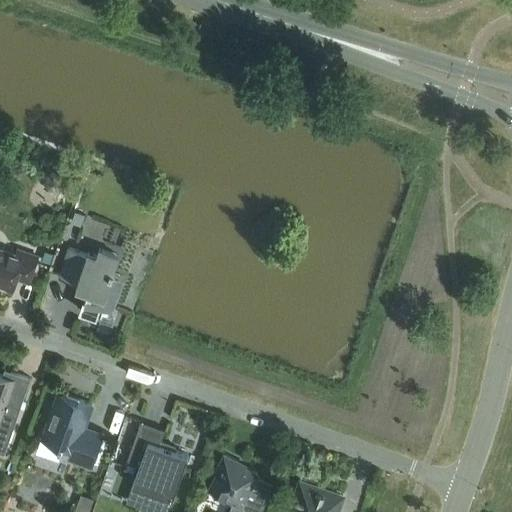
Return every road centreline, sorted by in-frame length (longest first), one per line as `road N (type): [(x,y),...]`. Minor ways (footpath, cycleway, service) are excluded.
road 1 (residential): [(0,322),(460,485)]
road 2 (tertiary): [(511,99),(210,0)]
road 3 (unclassified): [(460,485),(511,305)]
